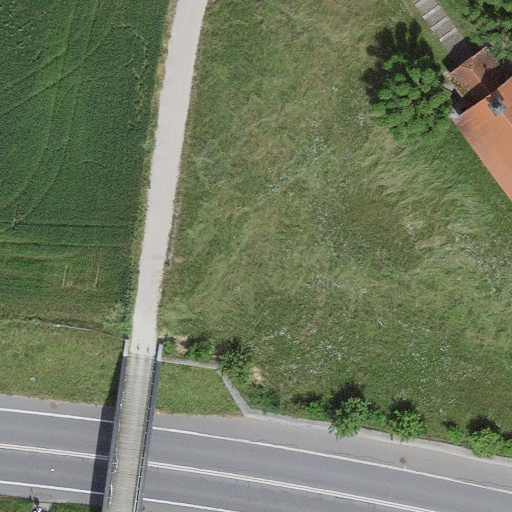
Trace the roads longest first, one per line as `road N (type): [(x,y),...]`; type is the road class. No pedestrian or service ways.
road 1 (trunk): [(0,445),(266,480),(428,511)]
road 2 (track): [(175,51),(142,348)]
